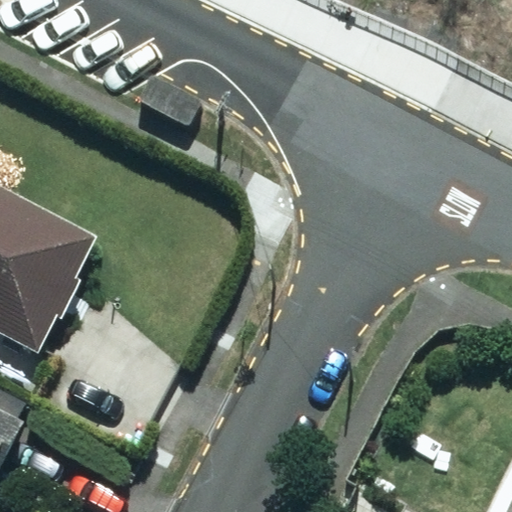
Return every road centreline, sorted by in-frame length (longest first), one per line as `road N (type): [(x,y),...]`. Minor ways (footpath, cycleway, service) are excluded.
road 1 (residential): [(406,130),(212,511)]
road 2 (residential): [(406,130),(143,0)]
